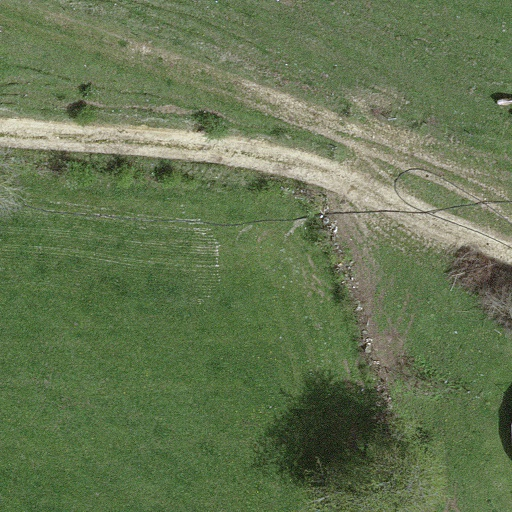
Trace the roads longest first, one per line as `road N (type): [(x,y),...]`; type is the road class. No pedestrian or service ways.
road 1 (track): [(511,218),(487,197),(326,126),(0,19)]
road 2 (track): [(0,130),(241,152),(340,179),(511,249)]
